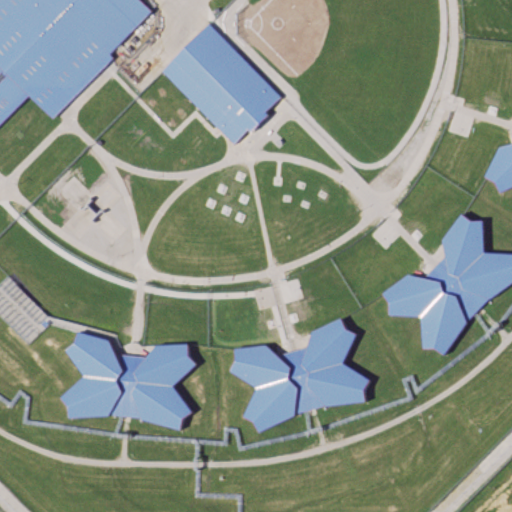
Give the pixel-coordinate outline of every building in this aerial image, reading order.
[(0,0),(141,0),(151,10),(108,53),(113,58),(50,120),(27,97),(0,124),(0,0)] [(165,72),(209,27),(280,96),(267,110),(271,114),(253,133),(248,129),(236,142),(165,72)] [(511,187),(504,191),(499,180),(488,174),(502,145),(511,142),(511,187)] [(466,216),(475,223),(487,223),(487,254),(511,255),(511,286),(490,302),(468,321),(443,355),(435,349),(422,349),(422,317),(391,315),(392,303),(385,293),(411,274),(426,278),(438,267),(448,256),(446,242),(466,216)] [(344,319),(348,329),(359,335),(344,362),(372,379),(366,390),(367,400),(324,406),(296,413),(258,431),(254,422),(242,416),(257,388),(231,371),(237,361),(236,349),(268,344),(279,355),(293,351),(309,346),(314,332),(344,319)] [(188,343),(188,355),(196,363),(173,384),(193,410),(183,418),(180,428),(138,417),(110,414),(67,417),(67,406),(58,397),(82,376),(64,351),(73,344),(77,332),(108,340),(115,353),(129,355),(146,356),(155,345),(188,343)]
